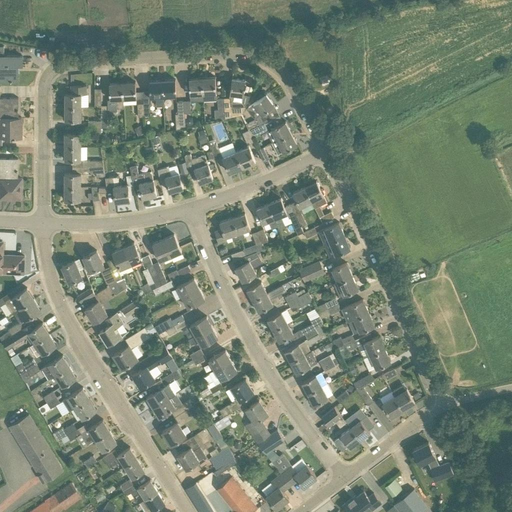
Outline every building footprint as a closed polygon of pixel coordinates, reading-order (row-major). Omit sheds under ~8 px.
[(88,41),(88,33),(68,34),(68,42),(79,41),(79,45),(88,45),(88,41)] [(23,56),(0,55),(0,80),(12,81),(18,81),(18,65),(23,65),(23,56)] [(203,76),(202,76),(202,77),(189,78),(191,101),(204,100),(203,77),(203,76)] [(217,92),(216,76),(203,77),(204,100),(217,99),(217,92)] [(246,79),(233,77),(233,76),(230,94),(244,96),(246,79)] [(163,79),(162,79),(162,80),(149,80),(150,97),(156,96),(157,106),(164,105),(164,96),(163,79)] [(176,79),(163,80),(163,79),(164,96),(177,95),(176,79)] [(123,81),(122,81),(122,82),(110,83),(111,99),(116,99),(117,108),(124,107),(124,98),(123,81)] [(136,81),(123,82),(123,81),(124,98),(137,98),(136,81)] [(0,117),(18,117),(18,98),(19,98),(0,97),(0,85),(0,117)] [(65,106),(82,106),(82,94),(87,94),(87,85),(71,85),(71,93),(65,93),(65,106)] [(249,129),(265,121),(274,117),(268,109),(275,104),(267,94),(268,93),(267,93),(254,102),(254,103),(248,107),(256,119),(246,124),(249,129)] [(225,118),(224,97),(217,98),(218,109),(215,110),(215,120),(225,118)] [(224,97),(225,118),(241,114),(245,105),(232,106),(232,97),(224,97)] [(178,113),(175,113),(176,129),(186,127),(185,113),(184,100),(177,101),(178,113)] [(82,106),(65,106),(65,119),(82,119),(82,106)] [(3,138),(13,138),(16,138),(22,138),(22,137),(22,118),(22,117),(18,117),(0,117),(0,147),(3,148),(3,138)] [(186,122),(187,125),(191,125),(193,124),(194,120),(193,118),(189,117),(187,118),(186,122)] [(278,139),(277,139),(291,131),(286,120),(267,130),(273,142),(278,139)] [(269,129),(265,121),(249,129),(252,137),(269,129)] [(138,135),(145,132),(141,125),(135,128),(138,135)] [(254,141),(252,137),(249,129),(243,132),(248,144),(254,141)] [(292,132),(293,132),(292,131),(292,132),(291,131),(277,139),(278,139),(273,142),(272,142),(278,154),(283,151),(298,144),(292,132)] [(81,133),(65,133),(65,146),(81,146),(81,133)] [(201,144),(208,141),(205,133),(198,136),(201,144)] [(217,143),(211,145),(212,150),(215,157),(221,155),(217,143)] [(248,144),(235,150),(242,167),(256,162),(248,144)] [(65,146),(65,159),(81,159),(81,146),(65,146)] [(264,146),(258,149),(263,161),(269,158),(264,146)] [(235,150),(222,155),(230,172),(242,167),(235,150)] [(209,165),(205,154),(192,159),(190,153),(184,155),(190,176),(191,176),(190,173),(196,171),(200,182),(213,178),(210,169),(209,165)] [(0,177),(0,178),(18,178),(18,159),(18,158),(0,158),(0,177)] [(188,171),(187,167),(186,161),(179,163),(182,173),(189,172),(188,171)] [(154,179),(152,170),(139,173),(137,164),(130,166),(132,174),(132,175),(134,184),(134,187),(141,185),(143,197),(157,195),(154,179)] [(104,166),(83,166),(83,173),(91,173),(91,172),(96,172),(97,176),(105,176),(104,166)] [(179,172),(171,175),(168,166),(158,169),(159,172),(159,176),(161,181),(167,180),(170,191),(184,188),(179,172)] [(65,186),(81,186),(81,173),(65,173),(65,186)] [(126,175),(128,184),(120,185),(118,176),(106,178),(107,189),(114,189),(116,201),(130,200),(128,185),(134,184),(132,175),(132,174),(126,175)] [(22,179),(22,178),(18,178),(0,178),(0,188),(0,198),(22,198),(21,198),(22,179)] [(317,181),(305,186),(312,201),(315,208),(318,206),(327,202),(317,181)] [(98,185),(92,186),(92,192),(93,198),(93,200),(100,199),(99,192),(98,185)] [(81,186),(65,186),(65,199),(81,199),(81,186)] [(312,201),(305,186),(293,192),(297,200),(291,203),(301,225),(302,226),(307,223),(302,212),(303,211),(301,207),(312,201)] [(291,203),(285,206),(281,198),(269,203),(278,225),(279,227),(285,225),(282,216),(287,214),(289,218),(290,217),(298,234),(304,231),(301,226),(302,226),(301,225),(291,203)] [(278,225),(269,203),(257,208),(263,223),(269,221),(272,228),(278,225)] [(335,217),(332,211),(320,217),(323,223),(335,217)] [(245,213),(233,217),(240,238),(245,236),(243,231),(251,228),(245,213)] [(240,238),(233,217),(220,221),(223,228),(215,231),(219,242),(226,239),(227,242),(240,238)] [(324,243),(345,234),(339,222),(325,228),(319,231),(324,243)] [(304,232),(306,235),(307,237),(318,232),(315,226),(304,232)] [(264,228),(258,230),(263,242),(268,240),(264,228)] [(257,244),(263,242),(258,230),(252,233),(257,244)] [(164,238),(172,256),(182,251),(175,234),(164,238)] [(345,234),(324,243),(329,256),(350,248),(345,234)] [(164,238),(153,243),(161,260),(172,256),(164,238)] [(4,241),(0,241),(0,272),(24,273),(25,255),(3,254),(4,241)] [(148,266),(148,267),(155,282),(157,286),(162,284),(153,263),(149,254),(141,257),(135,242),(124,246),(132,264),(142,260),(145,267),(148,266)] [(113,251),(116,257),(122,269),(120,269),(118,266),(113,269),(117,280),(126,287),(129,286),(124,274),(134,269),(132,264),(124,246),(113,251)] [(247,256),(246,255),(244,249),(232,253),(234,260),(247,256)] [(113,269),(111,265),(105,268),(97,250),(83,256),(90,271),(99,266),(108,286),(117,280),(113,269)] [(263,262),(257,252),(257,251),(246,255),(247,256),(234,260),(232,260),(236,267),(243,280),(257,273),(253,267),(263,262)] [(79,268),(84,267),(80,257),(62,265),(70,282),(83,276),(79,268)] [(320,260),(300,269),(302,275),(322,266),(320,260)] [(162,284),(167,281),(158,261),(153,263),(162,284)] [(339,282),(353,275),(347,262),(333,269),(339,282)] [(191,270),(189,265),(178,270),(180,275),(191,270)] [(278,266),(267,272),(270,277),(281,271),(278,266)] [(302,275),(305,280),(324,272),(322,266),(302,275)] [(353,275),(339,282),(334,284),(340,296),(358,288),(353,275)] [(200,288),(194,277),(178,286),(183,296),(200,288)] [(167,281),(162,284),(157,286),(153,288),(156,294),(174,285),(172,279),(167,281)] [(108,286),(96,294),(95,294),(98,300),(86,308),(94,322),(108,313),(101,303),(116,294),(126,287),(117,280),(108,286)] [(261,281),(247,288),(253,300),(267,293),(267,292),(261,281)] [(148,282),(141,285),(145,293),(152,290),(148,282)] [(278,295),(286,290),(283,284),(267,292),(267,293),(253,300),(259,311),(273,304),(272,303),(280,300),(278,295)] [(95,294),(96,294),(92,285),(78,295),(82,302),(95,294)] [(13,297),(5,302),(6,302),(12,312),(13,311),(14,312),(20,308),(34,298),(27,287),(13,296),(13,297)] [(200,288),(183,296),(188,306),(205,298),(200,288)] [(296,290),(285,296),(288,302),(299,296),(296,290)] [(288,302),(293,311),(313,300),(308,291),(299,296),(288,302)] [(336,297),(325,302),(328,308),(339,303),(336,297)] [(34,298),(20,308),(26,319),(41,309),(34,298)] [(141,307),(136,299),(122,309),(127,317),(141,307)] [(355,318),(369,312),(363,299),(342,308),(348,321),(348,320),(355,317),(355,318)] [(330,313),(341,309),(339,303),(328,308),(330,313)] [(274,330),(288,322),(282,311),(268,319),(274,330)] [(375,324),(369,312),(355,318),(355,317),(348,320),(354,333),(361,330),(361,331),(375,324)] [(122,323),(123,323),(117,313),(106,320),(110,325),(100,331),(108,344),(128,332),(122,323)] [(158,334),(166,329),(185,319),(182,314),(172,319),(170,317),(154,326),(157,331),(158,334)] [(324,323),(320,315),(311,320),(312,323),(302,328),(305,333),(324,323)] [(213,326),(207,316),(190,325),(196,335),(213,326)] [(169,334),(187,324),(185,319),(166,329),(169,334)] [(19,323),(18,322),(9,328),(10,330),(0,336),(3,340),(3,341),(22,329),(22,328),(19,323)] [(22,329),(25,333),(27,337),(26,337),(31,345),(36,342),(50,333),(43,322),(36,327),(33,322),(22,329)] [(145,326),(150,335),(155,332),(157,331),(154,326),(152,322),(145,326)] [(288,322),(274,330),(280,341),(294,334),(288,322)] [(305,333),(308,338),(318,333),(319,334),(327,329),(324,323),(305,333)] [(145,326),(127,338),(133,347),(151,336),(150,335),(145,326)] [(196,335),(188,339),(191,344),(194,342),(195,343),(199,341),(202,345),(218,336),(213,326),(196,335)] [(22,329),(3,341),(8,348),(18,342),(16,339),(25,333),(22,329)] [(57,344),(50,333),(36,342),(31,345),(30,346),(37,356),(42,352),(43,353),(57,344)] [(355,339),(337,347),(340,353),(358,345),(364,357),(385,348),(379,335),(373,338),(370,333),(355,339)] [(352,334),(341,338),(340,336),(333,340),(337,347),(355,339),(352,334)] [(334,348),(331,342),(325,345),(328,351),(334,348)] [(305,354),(299,343),(285,350),(291,362),(305,354)] [(123,367),(138,358),(137,357),(132,349),(129,344),(114,354),(123,367)] [(138,345),(132,349),(137,357),(143,354),(138,345)] [(172,355),(166,345),(141,361),(145,366),(133,374),(141,387),(155,378),(155,377),(162,373),(157,365),(172,355)] [(201,347),(190,354),(193,359),(204,353),(201,347)] [(364,357),(369,370),(376,367),(391,361),(385,348),(364,357)] [(232,360),(226,349),(210,359),(216,369),(232,360)] [(305,354),(291,362),(297,373),(311,365),(317,361),(311,350),(305,354)] [(337,351),(330,354),(319,360),(322,365),(339,356),(337,351)] [(350,363),(345,351),(341,353),(347,364),(350,363)] [(22,374),(37,364),(33,358),(24,364),(18,353),(11,357),(19,369),(22,374)] [(204,353),(193,359),(196,364),(206,358),(204,353)] [(63,355),(49,363),(42,368),(49,378),(56,374),(56,375),(70,366),(63,355)] [(325,371),(336,365),(335,364),(342,361),(339,356),(322,365),(325,371)] [(232,360),(216,369),(221,379),(237,370),(232,360)] [(170,366),(173,371),(179,368),(176,362),(170,366)] [(40,369),(37,364),(22,374),(26,382),(32,377),(31,375),(40,369)] [(77,377),(70,366),(56,375),(63,385),(77,377)] [(173,371),(161,378),(165,385),(164,383),(174,377),(175,379),(183,374),(179,368),(173,371)] [(397,373),(394,368),(385,373),(384,373),(387,379),(389,378),(397,373)] [(374,378),(371,372),(354,382),(357,388),(362,385),(374,378)] [(322,385),(317,374),(302,382),(308,393),(322,385)] [(254,391),(246,378),(232,387),(238,396),(234,398),(235,400),(228,404),(220,409),(225,416),(245,403),(243,398),(254,391)] [(220,381),(216,384),(209,388),(212,393),(223,386),(220,381)] [(176,392),(170,383),(164,387),(147,397),(153,406),(176,392)] [(404,383),(392,390),(404,409),(415,402),(404,383)] [(308,393),(314,405),(329,397),(322,385),(308,393)] [(357,388),(368,404),(373,401),(362,385),(357,388)] [(90,398),(83,387),(69,396),(63,399),(69,410),(76,406),(76,407),(90,398)] [(47,402),(57,396),(53,390),(44,396),(47,402)] [(337,398),(340,402),(345,398),(350,395),(346,390),(337,398)] [(391,416),(404,409),(392,390),(392,391),(381,397),(384,403),(383,403),(391,416)] [(176,392),(153,406),(159,416),(171,409),(175,416),(192,406),(192,405),(189,400),(183,403),(176,392)] [(47,402),(50,407),(60,401),(57,396),(47,402)] [(97,409),(90,398),(76,407),(83,418),(97,409)] [(246,409),(253,419),(246,424),(258,441),(270,433),(260,418),(268,413),(260,400),(246,409)] [(192,406),(175,416),(178,421),(163,431),(171,444),(187,434),(181,425),(199,414),(193,405),(192,406)] [(335,406),(321,416),(329,425),(342,415),(335,406)] [(29,414),(10,425),(39,473),(39,474),(44,481),(63,470),(29,414)] [(103,419),(81,433),(88,443),(96,439),(110,430),(103,419)] [(361,419),(351,427),(361,439),(371,431),(361,419)] [(64,428),(63,426),(53,432),(57,440),(67,434),(68,434),(77,428),(73,422),(64,428)] [(214,423),(207,427),(216,440),(222,436),(214,423)] [(361,439),(351,427),(341,435),(350,447),(361,439)] [(77,428),(68,434),(71,440),(81,434),(77,428)] [(265,452),(272,447),(284,439),(285,438),(278,428),(270,433),(258,441),(265,452)] [(96,439),(103,450),(117,441),(110,430),(96,439)] [(202,449),(206,447),(198,433),(194,436),(182,443),(187,449),(178,455),(186,468),(200,460),(199,459),(206,455),(202,449)] [(429,442),(413,449),(420,464),(427,460),(431,468),(430,468),(435,480),(454,474),(450,461),(438,465),(434,457),(436,456),(429,442)] [(235,457),(229,446),(211,457),(218,468),(235,457)] [(121,460),(125,466),(138,458),(130,447),(116,456),(113,450),(103,456),(109,467),(121,460)] [(283,453),(280,455),(272,461),(275,466),(282,474),(290,485),(298,479),(305,486),(317,476),(307,464),(297,471),(283,453)] [(94,454),(84,460),(85,461),(88,466),(97,460),(94,454)] [(125,466),(132,476),(133,477),(145,470),(138,458),(125,466)] [(282,474),(272,481),(276,487),(266,495),(277,508),(289,498),(283,490),(290,485),(282,474)] [(231,476),(217,488),(236,511),(256,511),(255,510),(258,508),(231,476)] [(120,484),(123,490),(134,483),(131,479),(130,478),(120,484)] [(385,486),(393,496),(403,488),(395,478),(385,486)] [(146,498),(158,491),(151,479),(136,488),(134,483),(123,490),(126,495),(131,492),(134,496),(142,492),(146,498)] [(79,493),(72,481),(54,493),(62,505),(79,493)] [(215,511),(196,481),(186,488),(201,511),(215,511)] [(432,511),(415,489),(394,503),(401,511),(432,511)] [(151,511),(165,502),(158,491),(146,498),(141,501),(147,511),(151,511)] [(381,502),(374,493),(369,497),(364,491),(357,496),(356,494),(343,504),(348,511),(361,511),(373,503),(375,507),(381,502)] [(45,500),(45,501),(53,511),(56,511),(64,507),(62,505),(54,493),(45,500)] [(53,511),(45,501),(29,511),(53,511)] [(110,511),(115,505),(108,501),(102,511),(103,511),(110,511)]
